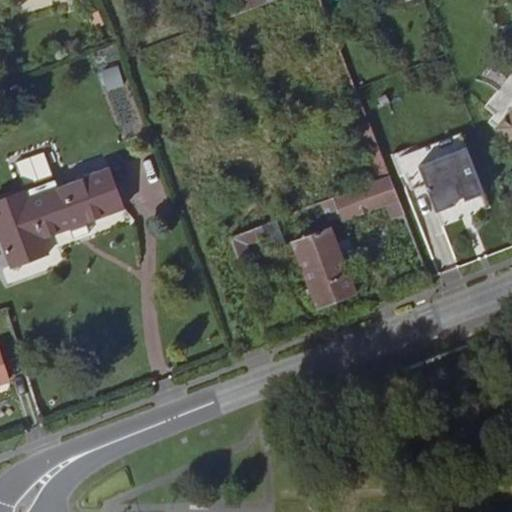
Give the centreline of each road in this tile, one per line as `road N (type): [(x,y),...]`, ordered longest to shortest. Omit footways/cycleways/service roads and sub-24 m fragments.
road 1 (unclassified): [(511,291),(55,463),(27,511)]
road 2 (unknown): [(173,419),(161,317),(134,200),(116,153),(93,149)]
